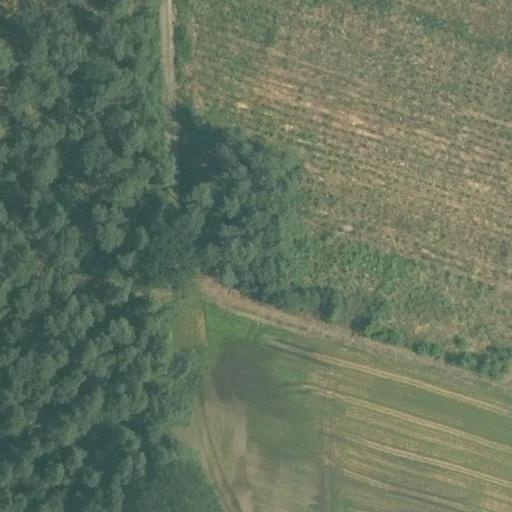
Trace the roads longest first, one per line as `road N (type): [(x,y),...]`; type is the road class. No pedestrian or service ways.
road 1 (track): [(171,0),(182,287),(197,311),(287,343)]
road 2 (track): [(511,408),(287,343)]
road 3 (track): [(197,311),(0,288)]
